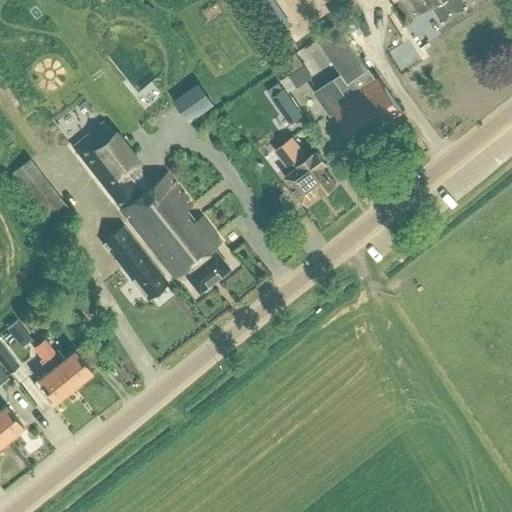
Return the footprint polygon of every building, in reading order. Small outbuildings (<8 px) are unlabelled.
[(412,0),(420,12),(432,4),(443,20),(466,6),(461,0),(412,0)] [(332,78),(313,91),(328,111),(332,109),(354,139),(399,106),(377,76),(375,77),(335,21),(314,36),(347,81),(352,78),(357,85),(344,94),(332,78)] [(304,66),(289,76),(295,86),(311,76),(304,66)] [(173,98),(188,120),(213,102),(199,81),(173,98)] [(103,121),(71,146),(173,275),(180,269),(197,291),(227,267),(210,245),(218,239),(163,169),(137,190),(127,176),(139,167),(103,121)] [(291,135),(275,148),(288,165),(292,162),(295,166),(284,174),(294,187),(292,188),(292,193),(296,198),(301,199),(302,198),(303,199),(318,189),(321,194),(336,183),(322,165),(326,162),(318,150),(314,153),(313,152),(302,160),(300,157),(305,153),(291,135)] [(52,224),(70,211),(27,156),(10,171),(52,224)] [(145,296),(166,280),(122,224),(101,240),(145,296)] [(6,326),(20,345),(30,337),(16,318),(6,326)] [(43,336),(37,341),(71,384),(90,369),(73,348),(60,358),(43,336)] [(19,365),(7,349),(0,339),(0,361),(9,373),(19,365)] [(30,346),(47,368),(35,378),(52,399),(71,384),(37,341),(30,346)] [(0,364),(0,382),(8,376),(9,375),(0,364)] [(4,403),(0,405),(0,436),(2,439),(21,424),(4,403)]
